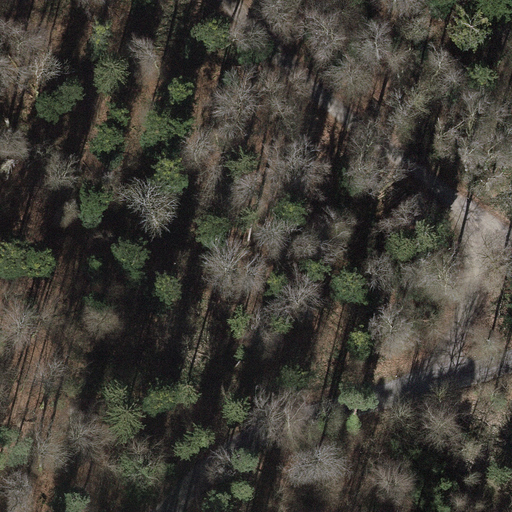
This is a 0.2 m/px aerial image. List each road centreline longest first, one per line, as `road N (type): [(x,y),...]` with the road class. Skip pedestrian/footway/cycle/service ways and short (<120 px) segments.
road 1 (unclassified): [(511,358),(233,447),(172,511)]
road 2 (track): [(222,0),(465,220),(511,243)]
road 3 (track): [(465,220),(469,306),(433,383)]
